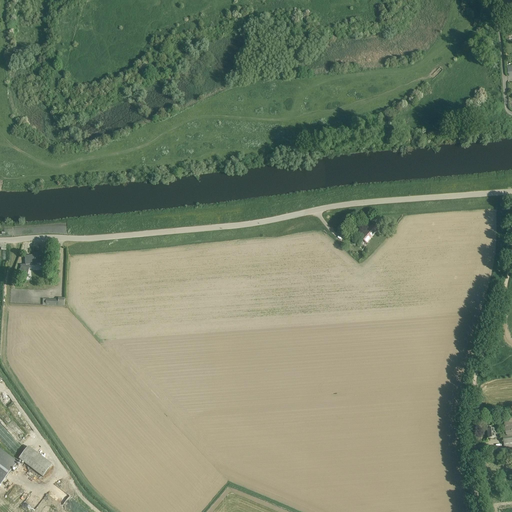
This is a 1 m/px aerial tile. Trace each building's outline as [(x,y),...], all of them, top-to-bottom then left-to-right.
[(380,228),(374,222),(360,238),(367,243),(380,228)] [(25,264),(24,265),(24,266),(20,267),(18,276),(27,278),(29,266),(37,266),(37,264),(40,264),(40,258),(41,257),(40,257),(39,253),(34,254),(34,255),(25,256),(25,264)] [(511,417),(504,419),(505,430),(502,431),(502,432),(503,437),(505,451),(511,449),(511,417)] [(487,435),(488,434),(489,439),(503,437),(502,432),(495,433),(495,429),(493,429),(493,426),(486,427),(487,435)] [(28,446),(19,459),(43,477),(52,465),(28,446)] [(0,485),(17,462),(0,449),(0,485)]
